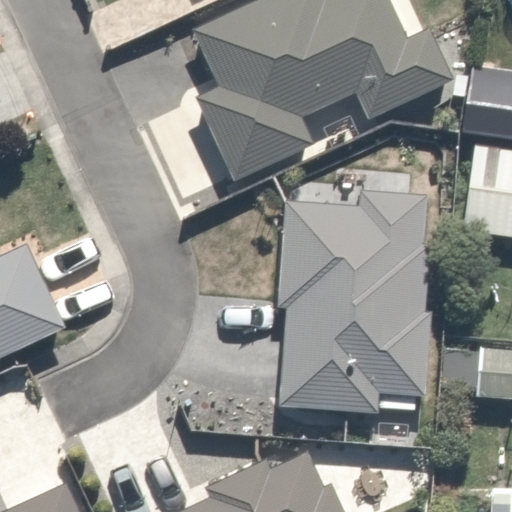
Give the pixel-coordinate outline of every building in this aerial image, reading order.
[(408,38),(390,0),(259,0),(190,31),(216,90),(196,99),(233,181),(313,146),(300,119),(354,95),(366,121),(453,82),(429,29),(408,38)] [(511,72),(471,67),(462,133),(511,139),(511,72)] [(511,152),(474,148),(463,233),(511,240),(511,152)] [(361,207),(283,202),(275,311),(284,311),(277,408),(346,413),(376,416),(378,396),(427,400),(433,314),(423,314),(428,249),(421,248),(424,198),(362,193),(361,207)] [(0,359),(12,354),(65,330),(27,247),(0,259),(0,359)] [(511,351),(479,349),(476,397),(511,400),(511,351)] [(207,500),(180,511),(344,511),(333,486),(323,490),(307,456),(304,457),(271,472),(266,461),(203,490),(207,500)] [(80,511),(67,483),(2,511),(80,511)]
